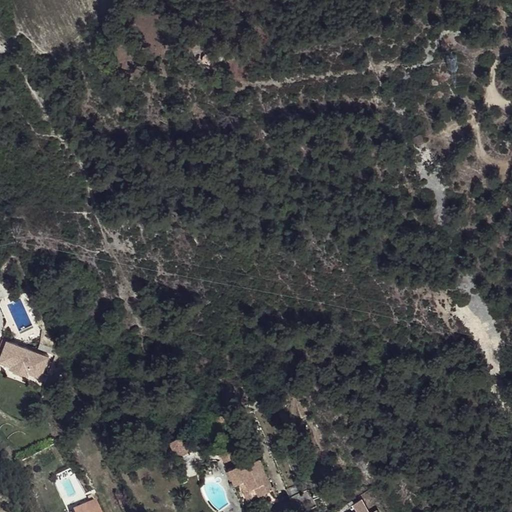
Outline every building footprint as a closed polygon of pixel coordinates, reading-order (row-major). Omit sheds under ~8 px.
[(214,66),(217,58),(206,53),(202,56),(202,61),(214,66)] [(422,141),(419,135),(413,138),(416,144),(422,141)] [(49,356),(6,340),(3,348),(0,349),(0,361),(10,365),(9,368),(28,375),(29,372),(40,377),(49,356)] [(233,410),(216,418),(215,427),(225,423),(224,421),(229,419),(231,425),(238,422),(233,410)] [(170,442),(173,448),(180,450),(186,447),(188,440),(185,434),(170,442)] [(228,446),(218,451),(224,463),(234,458),(228,446)] [(228,469),(242,502),(252,497),(257,507),(267,502),(263,492),(272,488),(259,458),(248,463),(247,460),(228,469)] [(297,511),(304,511),(316,506),(309,490),(301,493),(297,485),(287,490),(297,511)] [(252,497),(242,502),(247,511),(257,507),(252,497)] [(368,511),(361,499),(354,504),(358,511),(379,511),(378,510),(375,511),(368,511)] [(100,511),(96,501),(73,511),(100,511)]
